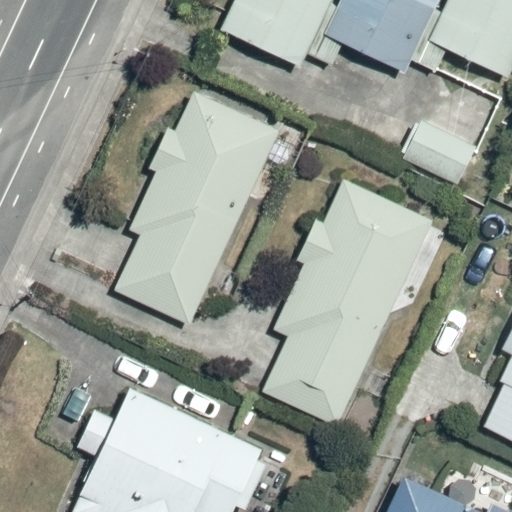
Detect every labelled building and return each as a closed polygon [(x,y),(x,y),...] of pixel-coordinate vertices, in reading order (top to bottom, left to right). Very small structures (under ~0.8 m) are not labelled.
[(511,70),(511,0),(236,0),(226,21),(307,62),(324,28),(407,69),(428,28),(511,70)] [(142,233),(120,282),(196,316),(284,123),(197,84),(131,228),(142,233)] [(460,177),(490,111),(445,88),(412,151),(460,177)] [(439,215),(349,173),(328,220),(321,217),(303,256),(310,259),(278,327),(290,333),(267,383),(344,419),(439,215)] [(511,368),(488,423),(511,432),(511,336),(508,346),(511,347),(511,368)] [(270,443),(136,381),(77,510),(81,511),(236,511),(241,503),(260,511),(269,511),(289,470),(263,458),(270,443)] [(407,471),(387,511),(511,511),(511,509),(507,507),(511,495),(511,483),(456,457),(442,487),(407,471)]
